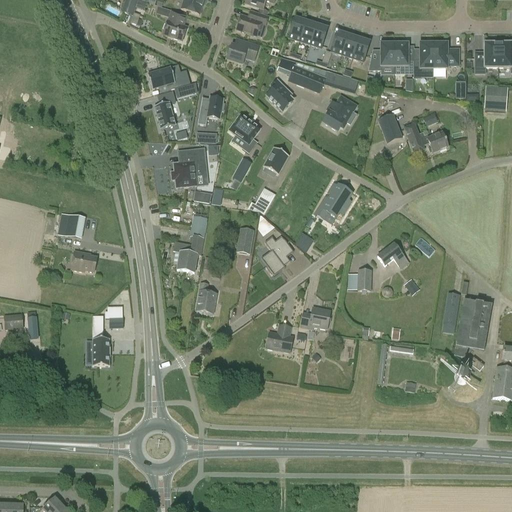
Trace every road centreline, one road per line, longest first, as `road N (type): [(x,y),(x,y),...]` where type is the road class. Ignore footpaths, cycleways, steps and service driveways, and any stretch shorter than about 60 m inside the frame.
road 1 (tertiary): [(152,370),(143,254),(72,16)]
road 2 (secondary): [(481,456),(179,449)]
road 3 (residential): [(152,370),(199,355),(399,203)]
road 4 (residential): [(481,456),(499,292),(399,203)]
road 5 (residential): [(399,203),(281,131),(204,69)]
road 6 (residential): [(460,25),(334,20),(329,0)]
road 7 (residential): [(204,69),(115,26),(72,16)]
road 8 (secondary): [(0,441),(135,448)]
road 9 (residential): [(399,203),(511,160)]
